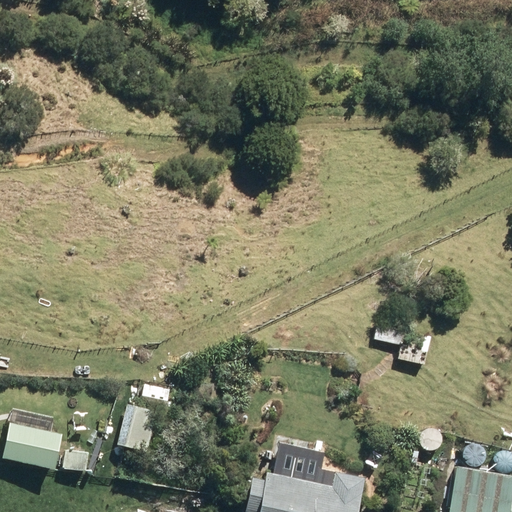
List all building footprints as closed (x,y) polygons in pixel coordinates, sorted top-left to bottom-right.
[(379,318),(376,338),(401,342),(398,359),(418,362),(421,350),(430,352),(434,328),(379,318)] [(139,405),(128,402),(117,445),(150,453),(161,409),(170,412),(176,390),(145,382),(139,405)] [(16,404),(3,455),(55,468),(64,428),(53,425),(55,414),(16,404)] [(63,449),(63,470),(91,470),(91,449),(63,449)] [(358,511),(366,475),(321,465),(317,482),(255,468),(247,500),(245,511),(247,511),(358,511)] [(511,477),(461,466),(449,511),(507,511),(511,494),(511,477)]
